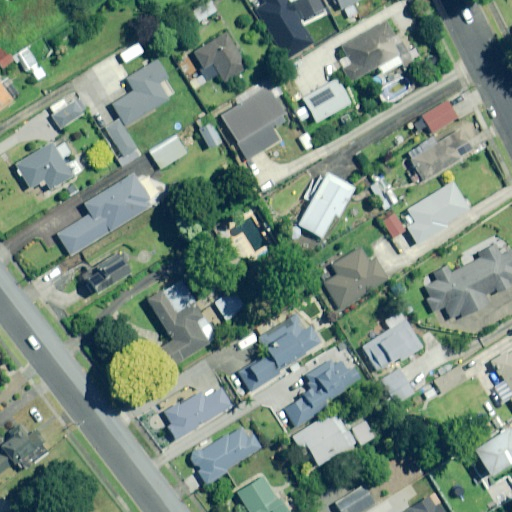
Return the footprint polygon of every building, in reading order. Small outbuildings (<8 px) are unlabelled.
[(322,10),(316,0),(296,0),(293,2),(303,20),(322,10)] [(334,0),(339,10),(343,8),(348,18),(358,13),(353,3),(359,0),(334,0)] [(215,12),(209,2),(192,12),(198,22),(215,12)] [(398,31),(391,19),(338,48),(343,57),(340,58),(324,67),(331,80),(341,74),(346,84),(376,68),(380,75),(408,60),(399,43),(395,46),(390,36),(398,31)] [(244,69),(224,35),(192,55),(201,70),(210,64),(221,83),(244,69)] [(12,62),(2,48),(0,48),(0,65),(2,69),(12,62)] [(45,76),(37,65),(31,53),(20,60),(27,71),(29,70),(36,82),(45,76)] [(165,79),(153,60),(123,79),(131,92),(110,105),(124,127),(166,101),(156,85),(165,79)] [(201,72),(187,82),(193,91),(207,80),(201,72)] [(350,104),(336,79),(300,99),(305,107),(295,113),(300,122),(310,116),(314,124),(350,104)] [(0,109),(11,102),(9,100),(0,87),(0,109)] [(67,106),(62,99),(49,108),(54,115),(50,118),(58,130),(81,114),(73,102),(67,106)] [(446,102),(421,117),(410,124),(417,134),(427,127),(432,134),(456,119),(446,102)] [(220,143),(207,117),(193,123),(206,149),(220,143)] [(135,150),(117,121),(102,130),(119,159),(135,150)] [(473,151),(459,129),(435,144),(431,137),(418,145),(422,152),(408,161),(422,183),(473,151)] [(146,150),(158,170),(187,154),(175,133),(146,150)] [(26,190),(35,184),(38,188),(44,185),(47,191),(69,178),(58,159),(68,153),(59,137),(38,149),(11,165),(26,190)] [(354,189),(323,171),(307,200),(310,202),(296,226),(320,239),(334,215),(338,217),(354,189)] [(149,207),(130,175),(82,205),(88,215),(55,235),(68,256),(149,207)] [(467,210),(451,183),(405,210),(414,224),(405,229),(415,246),(445,228),(443,224),(467,210)] [(387,199),(380,189),(372,194),(383,211),(397,202),(392,196),(387,199)] [(404,231),(392,212),(379,220),(391,239),(404,231)] [(506,284),(511,281),(511,254),(509,250),(498,256),(493,245),(476,254),(479,259),(450,274),(446,266),(431,274),(434,280),(422,286),(429,298),(424,300),(431,313),(443,307),(449,320),(459,314),(461,318),(486,305),(482,297),(494,291),(495,294),(508,287),(506,284)] [(367,262),(359,247),(329,265),(335,276),(321,284),(337,310),(386,281),(373,259),(367,262)] [(127,275),(117,258),(97,270),(98,272),(86,280),(95,295),(127,275)] [(216,339),(180,281),(147,302),(172,341),(151,354),(162,373),(216,339)] [(240,314),(228,295),(215,303),(227,322),(240,314)] [(420,348),(398,313),(383,322),(388,330),(360,348),(374,371),(397,357),(399,361),(420,348)] [(303,330),(293,314),(280,322),(283,326),(258,343),(266,354),(235,374),(248,394),(305,357),(303,354),(319,344),(308,327),(303,330)] [(501,404),(508,400),(511,405),(511,350),(491,363),(503,382),(492,389),(501,404)] [(346,371),(335,355),(303,377),(309,386),(299,393),(302,397),(282,410),(294,428),(326,407),(323,402),(358,379),(350,368),(346,371)] [(412,393),(398,369),(380,380),(394,404),(412,393)] [(464,380),(458,371),(434,386),(439,394),(464,380)] [(420,392),(425,401),(436,395),(431,386),(420,392)] [(230,406),(220,390),(203,400),(199,394),(181,405),(179,403),(162,414),(170,425),(165,428),(173,442),(230,406)] [(352,445),(334,413),(290,438),(298,452),(305,449),(314,466),(352,445)] [(374,438),(366,421),(350,429),(358,446),(374,438)] [(0,474),(18,462),(24,471),(48,454),(40,443),(42,441),(35,432),(26,438),(19,428),(9,435),(0,441),(0,474)] [(511,462),(511,434),(508,428),(473,451),(489,477),(511,462)] [(199,471),(196,472),(204,486),(227,473),(225,469),(261,449),(253,436),(246,440),(240,429),(188,458),(193,467),(196,465),(199,471)] [(414,483),(409,475),(398,483),(402,490),(414,483)] [(283,511),(260,477),(235,494),(247,511),(283,511)] [(363,511),(375,505),(362,485),(334,504),(338,511),(363,511)]
